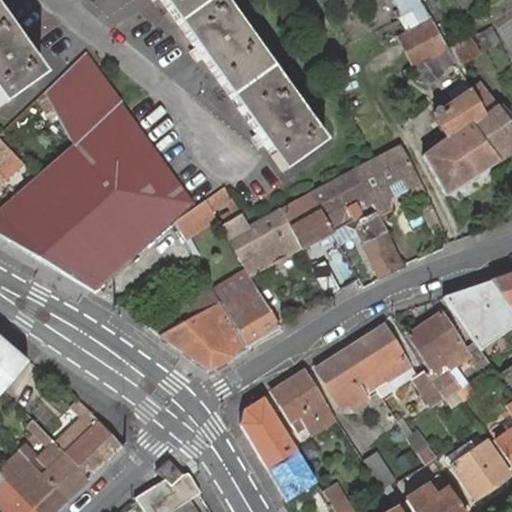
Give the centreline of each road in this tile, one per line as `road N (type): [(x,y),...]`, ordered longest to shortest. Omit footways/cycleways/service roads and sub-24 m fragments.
road 1 (residential): [(185,417),(353,307),(511,245)]
road 2 (residential): [(0,287),(106,354),(185,417)]
road 3 (residential): [(185,417),(87,511)]
